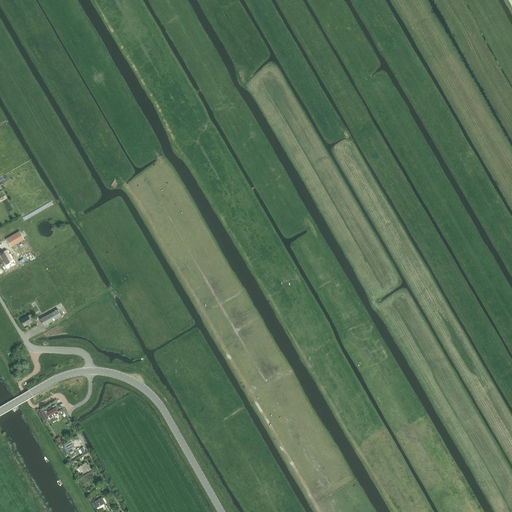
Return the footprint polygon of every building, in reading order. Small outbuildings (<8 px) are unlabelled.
[(20,231),(7,239),(11,246),(24,239),(20,231)] [(3,252),(0,253),(0,262),(2,266),(9,262),(6,256),(9,254),(7,250),(3,252)] [(58,309),(40,319),(43,323),(44,326),(45,326),(46,325),(62,316),(58,309)] [(24,325),(34,320),(31,314),(21,320),(24,325)] [(55,415),(58,413),(55,408),(48,412),(46,411),(45,412),(43,409),(39,411),(40,412),(44,420),(48,417),(49,416),(50,418),(54,415),(54,416),(55,416),(55,415)] [(65,444),(63,445),(67,454),(69,452),(73,450),(72,448),(75,447),(72,441),(69,443),(68,443),(68,442),(65,444)] [(86,463),(78,467),(81,472),(83,471),(84,473),(91,469),(90,467),(89,467),(86,463)] [(96,508),(105,503),(102,498),(93,503),(96,508)]
